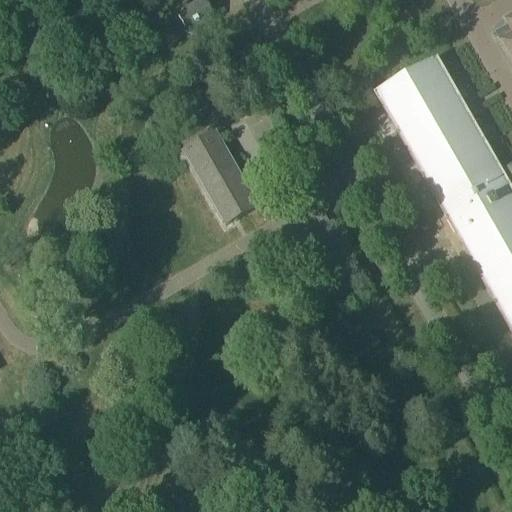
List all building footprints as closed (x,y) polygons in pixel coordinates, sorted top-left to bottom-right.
[(204,3),(178,18),(188,36),(214,21),(204,3)] [(508,32),(497,39),(501,46),(511,65),(511,19),(504,25),(508,32)] [(435,64),(377,98),(511,334),(511,187),(511,173),(509,169),(498,175),(435,64)] [(218,137),(183,156),(225,230),(260,210),(218,137)] [(325,216),(318,220),(324,231),(332,227),(325,216)]
